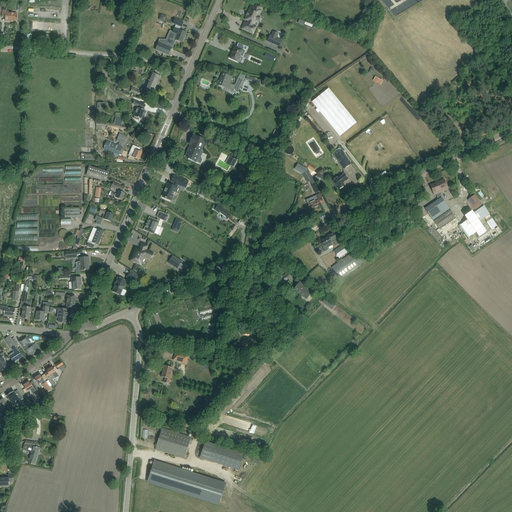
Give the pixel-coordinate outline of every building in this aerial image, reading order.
[(259,10),(252,7),(249,13),(248,12),(247,16),(246,20),(249,21),(247,24),(245,23),(242,29),(253,34),(256,27),(252,26),(253,23),(254,24),(256,20),(258,21),(259,17),(257,16),(259,10)] [(10,21),(16,21),(17,13),(9,13),(9,11),(2,11),(2,12),(2,17),(5,17),(5,21),(10,21)] [(172,32),(166,45),(172,47),(175,40),(182,42),(186,32),(179,30),(180,27),(181,27),(183,22),(175,19),(173,24),(176,25),(172,33),(172,32)] [(302,20),(301,23),(315,28),(316,25),(302,20)] [(281,41),(270,36),(268,41),(279,46),(281,41)] [(156,50),(168,55),(171,47),(159,42),(156,50)] [(235,46),(230,58),(238,62),(240,56),(243,57),(247,47),(238,43),(237,47),(235,46)] [(154,87),(155,87),(158,80),(159,81),(161,76),(152,73),(145,90),(152,93),(154,87)] [(218,85),(223,87),(228,89),(229,86),(234,88),(233,89),(234,89),(238,91),(241,85),(242,86),(244,82),(242,82),(245,76),(240,74),(234,86),(230,84),(232,77),(223,73),(218,85)] [(132,96),(134,93),(141,96),(143,93),(132,88),(129,94),(132,96)] [(329,88),(312,102),(339,137),(356,123),(329,88)] [(135,117),(134,119),(138,121),(139,119),(142,120),(146,111),(143,110),(143,109),(144,109),(146,105),(138,102),(137,106),(139,107),(138,108),(134,116),(135,117)] [(117,141),(124,144),(126,137),(127,136),(120,133),(117,141)] [(190,160),(201,164),(202,160),(200,156),(202,152),(200,151),(205,140),(193,135),(189,144),(191,144),(186,158),(190,160)] [(107,141),(103,149),(113,153),(113,155),(118,158),(119,155),(122,149),(122,148),(120,146),(120,145),(118,143),(117,145),(107,141)] [(128,155),(134,158),(139,160),(142,152),(139,151),(140,148),(133,145),(128,155)] [(334,156),(335,156),(344,169),(352,164),(343,150),(334,156)] [(238,161),(229,156),(225,163),(234,168),(238,161)] [(307,168),(312,176),(317,173),(313,171),(315,168),(305,162),(303,165),(307,168)] [(86,175),(106,182),(109,172),(89,166),(86,175)] [(307,182),(313,180),(309,171),(306,172),(303,174),(307,182)] [(332,181),(338,190),(345,185),(343,183),(348,179),(345,175),(344,174),(339,177),(332,181)] [(165,191),(163,196),(171,200),(177,184),(185,187),(188,181),(175,176),(172,182),(174,183),(173,187),(168,184),(166,189),(166,188),(164,191),(165,191)] [(430,186),(434,195),(448,189),(444,180),(430,186)] [(115,188),(118,189),(122,191),(124,187),(113,183),(111,188),(115,189),(115,188)] [(114,197),(117,198),(122,200),(125,193),(119,191),(118,195),(115,194),(112,192),(111,196),(114,197)] [(317,195),(306,200),(307,204),(310,209),(314,207),(314,208),(322,205),(321,203),(323,202),(320,194),(317,195)] [(425,209),(439,229),(455,218),(441,197),(425,209)] [(477,198),(470,203),(475,210),(482,205),(477,198)] [(231,214),(219,205),(215,210),(227,219),(231,214)] [(473,213),(479,221),(489,214),(484,206),(473,213)] [(65,208),(65,218),(80,217),(80,207),(65,208)] [(103,219),(110,222),(113,215),(108,212),(107,212),(106,212),(106,211),(101,209),(99,212),(104,214),(102,218),(99,217),(96,216),(94,221),(97,222),(96,224),(100,226),(103,219)] [(158,218),(156,221),(159,221),(160,219),(165,221),(168,216),(159,212),(157,218),(158,218)] [(149,218),(144,230),(153,234),(159,221),(156,221),(149,218)] [(489,222),(496,232),(502,228),(496,218),(489,222)] [(176,219),(173,226),(179,228),(182,222),(176,219)] [(241,219),(238,223),(245,228),(248,224),(241,219)] [(19,227),(19,233),(40,233),(39,221),(20,221),(20,227),(19,227)] [(98,244),(104,232),(97,229),(95,235),(91,234),(87,243),(89,243),(87,246),(93,248),(95,243),(98,244)] [(322,243),(321,244),(323,247),(325,251),(328,249),(327,248),(332,246),(331,243),(334,242),(335,246),(339,244),(334,233),(327,236),(328,237),(321,240),(322,243)] [(348,241),(335,250),(340,257),(353,248),(348,241)] [(132,257),(130,261),(135,262),(135,261),(140,263),(143,255),(148,257),(150,252),(145,250),(147,246),(142,244),(139,251),(137,250),(133,257),(132,257)] [(331,267),(338,276),(335,278),(337,280),(362,262),(354,251),(331,267)] [(80,262),(77,262),(77,267),(80,266),(81,270),(84,270),(89,270),(89,262),(90,262),(89,257),(84,258),(80,258),(80,262)] [(175,258),(171,265),(177,269),(182,262),(175,258)] [(290,268),(284,276),(290,280),(296,273),(290,268)] [(138,285),(142,278),(131,271),(127,278),(138,285)] [(76,278),(71,278),(72,290),(81,289),(80,282),(82,282),(81,277),(76,278)] [(120,295),(126,281),(118,278),(116,282),(117,282),(113,292),(120,295)] [(304,296),(305,294),(308,297),(311,293),(312,292),(300,282),(294,289),(297,292),(300,295),(300,294),(304,296)] [(66,307),(75,308),(75,303),(74,303),(75,296),(70,296),(67,296),(66,307)] [(335,304),(326,297),(322,302),(332,309),(335,304)] [(199,317),(196,308),(199,306),(196,298),(187,301),(194,319),(199,317)] [(14,317),(15,312),(15,309),(8,308),(8,307),(0,306),(0,313),(4,314),(3,316),(14,317)] [(45,313),(48,314),(49,309),(49,307),(43,306),(42,312),(37,311),(36,320),(44,321),(45,313)] [(216,306),(202,309),(203,314),(204,318),(218,316),(216,306)] [(30,319),(30,314),(31,308),(23,307),(22,318),(30,319)] [(58,313),(57,318),(59,318),(58,322),(67,323),(68,313),(66,312),(67,309),(62,309),(58,308),(58,313)] [(16,361),(22,357),(15,347),(17,346),(10,336),(4,340),(10,350),(12,349),(14,352),(9,355),(13,362),(14,362),(15,362),(16,361)] [(27,345),(30,342),(26,336),(19,341),(29,357),(37,352),(32,346),(29,348),(27,345)] [(175,356),(174,360),(182,362),(186,363),(187,359),(186,359),(187,356),(184,355),(177,353),(176,356),(175,356)] [(164,382),(169,383),(172,372),(172,371),(173,368),(164,365),(161,376),(165,377),(164,382)] [(47,372),(45,374),(47,378),(48,379),(48,380),(53,387),(56,385),(53,380),(59,376),(57,374),(56,371),(53,367),(46,371),(47,372)] [(51,390),(41,375),(35,379),(39,385),(42,384),(47,392),(51,390)] [(30,382),(23,386),(27,391),(29,389),(33,395),(36,393),(39,391),(33,381),(30,383),(30,382)] [(9,397),(8,398),(12,406),(17,404),(17,403),(20,401),(23,399),(18,391),(15,393),(14,392),(8,396),(9,397)] [(0,400),(0,404),(3,409),(4,411),(6,410),(10,416),(15,412),(12,407),(10,404),(7,405),(3,399),(0,400)] [(19,433),(16,439),(22,442),(27,430),(29,425),(28,425),(29,423),(22,419),(20,424),(16,431),(19,433)] [(146,419),(145,426),(154,427),(155,420),(146,419)] [(162,428),(155,450),(184,459),(191,437),(162,428)] [(28,451),(32,452),(28,463),(34,465),(40,448),(35,447),(36,442),(26,441),(25,445),(27,446),(26,449),(28,451)] [(200,458),(210,461),(238,470),(243,454),(215,445),(205,442),(200,458)] [(226,484),(208,479),(154,462),(147,482),(220,504),(226,484)] [(0,486),(9,486),(9,483),(14,482),(13,474),(8,474),(8,478),(0,477),(0,486)]
